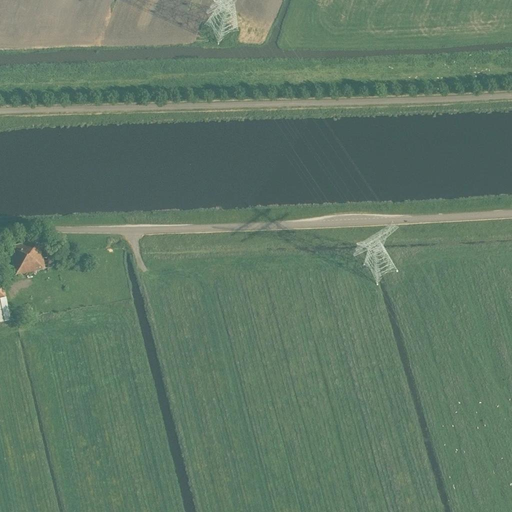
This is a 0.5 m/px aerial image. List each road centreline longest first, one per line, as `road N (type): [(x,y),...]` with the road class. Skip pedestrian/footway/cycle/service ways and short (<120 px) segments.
road 1 (tertiary): [(511,209),(132,230),(0,227)]
road 2 (unclassified): [(511,94),(0,110)]
road 3 (track): [(266,511),(214,305),(196,274),(147,271),(132,230)]
